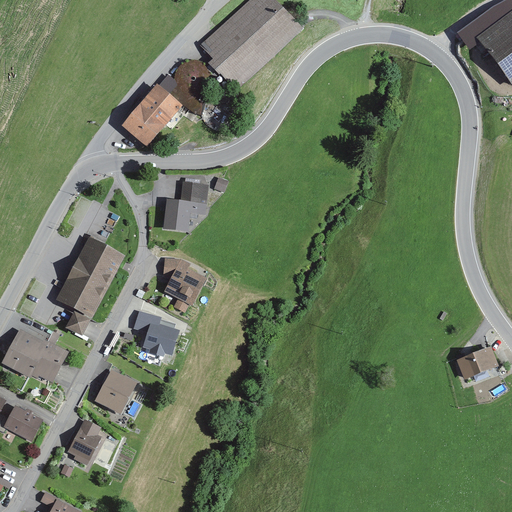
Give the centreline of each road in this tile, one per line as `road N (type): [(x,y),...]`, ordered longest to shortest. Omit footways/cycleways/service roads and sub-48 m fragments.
road 1 (tertiary): [(104,165),(232,155),(264,132),(309,65),(335,44),(379,35),(425,47),(465,94),(466,249),(479,289),(511,340)]
road 2 (unclassified): [(219,0),(106,134),(104,165)]
road 3 (tertiary): [(0,313),(73,182),(104,165)]
